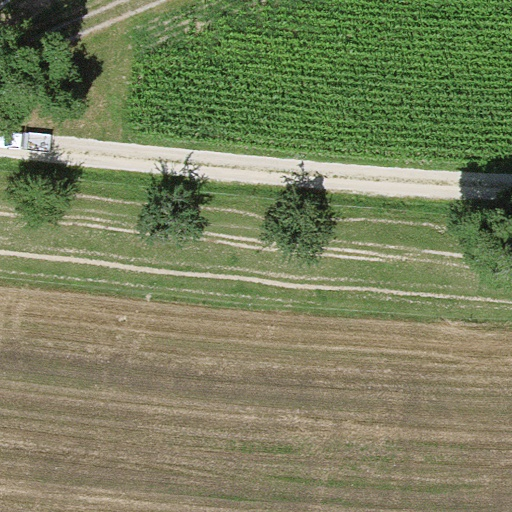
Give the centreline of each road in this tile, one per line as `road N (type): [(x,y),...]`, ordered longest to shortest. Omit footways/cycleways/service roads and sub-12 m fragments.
road 1 (track): [(511,190),(340,185),(0,148)]
road 2 (track): [(0,57),(134,0)]
